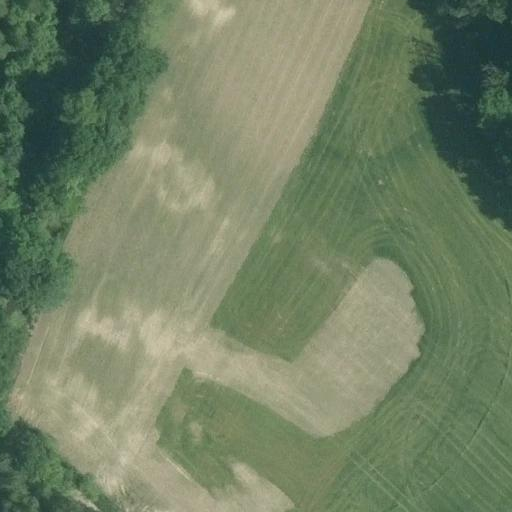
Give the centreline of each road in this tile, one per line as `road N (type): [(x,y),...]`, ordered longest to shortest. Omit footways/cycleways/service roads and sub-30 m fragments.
road 1 (track): [(0,262),(106,0)]
road 2 (track): [(90,511),(0,420)]
